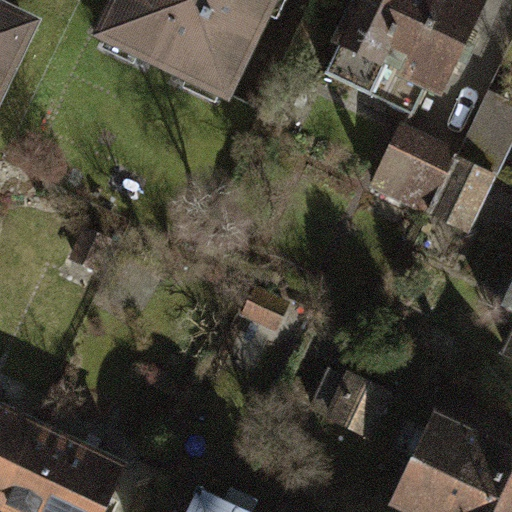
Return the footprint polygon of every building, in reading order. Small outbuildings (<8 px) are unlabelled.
[(226,95),(271,0),(118,0),(101,36),(226,95)] [(484,0),(362,0),(328,74),(415,115),(430,83),(443,89),(484,0)] [(0,83),(28,25),(0,12),(0,83)] [(460,156),(496,173),(511,140),(511,101),(492,91),(460,156)] [(375,184),(433,212),(460,156),(402,128),(375,184)] [(496,173),(460,156),(433,212),(469,229),(496,173)] [(284,329),(294,308),(258,291),(248,313),(284,329)] [(391,388),(331,359),(308,407),(368,436),(391,388)] [(0,497),(35,423),(0,406),(0,497)] [(511,511),(511,451),(437,416),(395,502),(415,511),(511,511)] [(35,423),(0,497),(0,505),(14,511),(94,511),(118,461),(35,423)] [(244,511),(199,490),(187,511),(244,511)]
